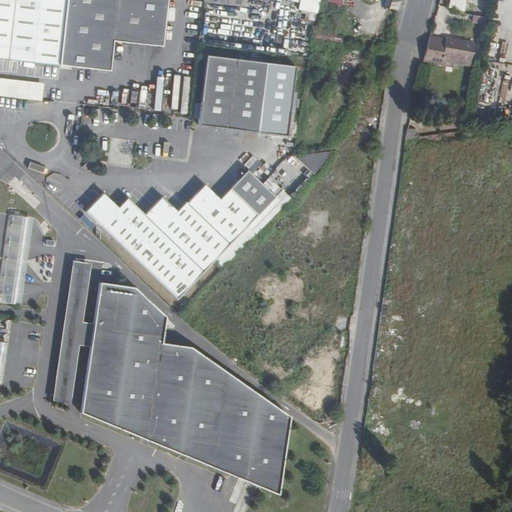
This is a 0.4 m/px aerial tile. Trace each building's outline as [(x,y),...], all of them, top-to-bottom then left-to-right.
[(0,0),(0,58),(62,65),(68,0),(0,0)] [(68,0),(62,65),(110,70),(113,39),(162,44),(166,0),(68,0)] [(317,13),(320,0),(300,0),(298,9),(317,13)] [(448,0),(447,8),(462,12),(464,0),(448,0)] [(485,18),(471,16),(470,24),(483,26),(485,18)] [(449,42),(430,38),(424,62),(460,70),(462,63),(473,65),(476,46),(449,40),(449,42)] [(292,65),(203,55),(195,124),(285,133),(292,65)] [(415,129),(407,129),(404,139),(415,138),(415,129)] [(330,151),(291,156),(311,175),(330,151)] [(83,213),(175,300),(211,262),(273,197),(245,171),(217,200),(202,185),(185,204),(183,203),(174,212),(159,197),(143,215),(125,199),(115,208),(100,194),(83,213)] [(211,262),(219,270),(288,198),(279,190),(273,197),(211,262)] [(0,301),(18,304),(30,217),(10,214),(0,289),(0,301)] [(89,346),(92,323),(81,321),(89,264),(70,261),(51,400),(69,402),(77,344),(89,346)] [(278,491),(290,416),(184,346),(160,342),(162,317),(131,286),(99,281),(92,323),(89,346),(78,414),(278,491)]
